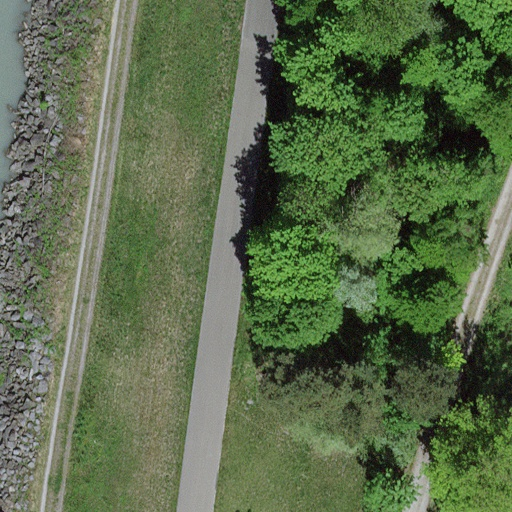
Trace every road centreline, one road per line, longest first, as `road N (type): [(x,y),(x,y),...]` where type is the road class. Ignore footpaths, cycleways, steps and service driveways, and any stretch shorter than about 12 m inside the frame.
road 1 (track): [(63,511),(139,0)]
road 2 (track): [(427,511),(511,246)]
